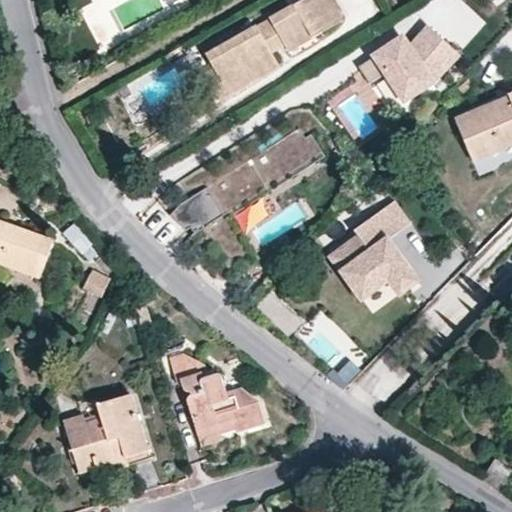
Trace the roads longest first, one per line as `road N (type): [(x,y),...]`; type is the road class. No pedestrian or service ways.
road 1 (residential): [(369,431),(225,324),(112,219),(42,105),(16,0)]
road 2 (residential): [(369,431),(175,511)]
road 3 (residential): [(502,511),(369,431)]
